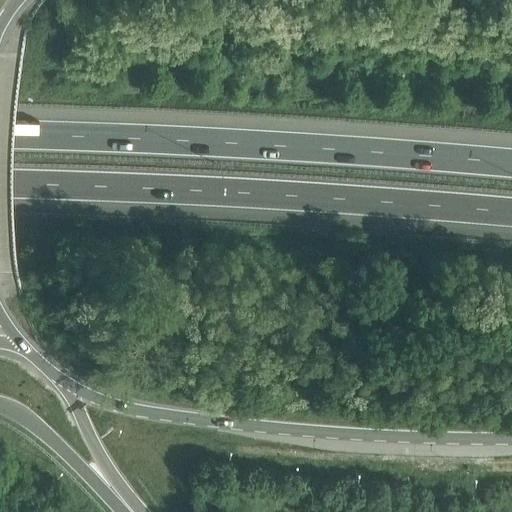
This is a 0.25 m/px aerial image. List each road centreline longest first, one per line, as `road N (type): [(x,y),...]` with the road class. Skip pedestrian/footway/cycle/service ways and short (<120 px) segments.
road 1 (motorway): [(511,162),(217,140),(0,135)]
road 2 (motorway): [(0,186),(511,209)]
road 3 (primary): [(69,383),(103,401),(206,421),(511,439)]
road 4 (motorway): [(0,405),(54,443),(123,511)]
road 5 (secondary): [(69,383),(101,459),(139,511)]
